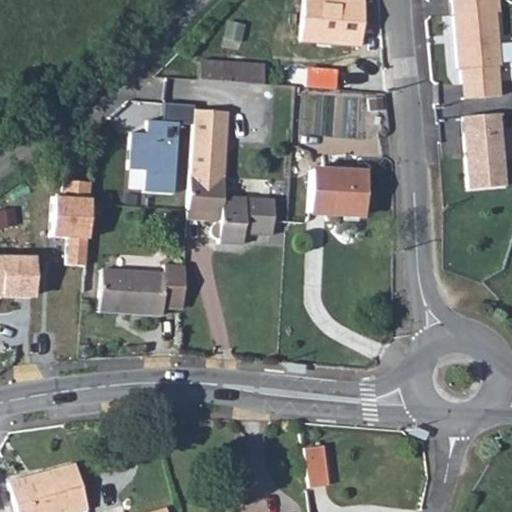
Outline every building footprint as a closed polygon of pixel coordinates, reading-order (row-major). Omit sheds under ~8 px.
[(335,0),(302,0),(298,42),(349,46),(350,33),(360,33),(361,2),(335,0)] [(450,0),(456,70),(459,70),(460,85),(498,82),(496,67),(499,66),(495,12),(498,12),(496,0),(450,0)] [(199,62),(197,81),(261,86),(262,66),(199,62)] [(498,82),(460,85),(461,100),(499,97),(498,82)] [(380,98),(367,99),(368,112),(381,110),(380,98)] [(192,106),(162,104),(161,122),(145,121),(144,134),(129,133),(126,170),(142,171),(140,193),(171,195),(176,123),(191,124),(192,111),(192,106)] [(223,157),(226,113),(192,111),(191,124),(188,176),(215,177),(216,163),(223,157)] [(498,114),(461,118),(467,190),(504,187),(498,114)] [(309,171),(307,213),(361,216),(363,174),(309,171)] [(188,176),(186,211),(218,213),(217,222),(216,222),(216,224),(214,225),(211,227),(210,228),(209,231),(209,234),(210,236),(212,238),(214,240),(217,240),(216,244),(240,245),(242,231),(247,231),(247,235),(270,237),(272,201),(220,197),(222,178),(215,177),(188,176)] [(65,265),(85,266),(93,182),(64,181),(64,195),(57,195),(54,237),(67,238),(65,265)] [(32,259),(0,258),(0,296),(32,297),(32,259)] [(160,308),(180,309),(183,268),(162,266),(161,274),(99,271),(97,310),(115,311),(115,314),(160,316),(160,308)] [(305,362),(289,361),(288,370),(304,371),(305,362)] [(427,430),(412,424),(409,432),(424,438),(427,430)] [(320,447),(300,449),(305,489),(325,487),(320,447)] [(77,511),(85,510),(73,466),(7,484),(14,511),(77,511)]
